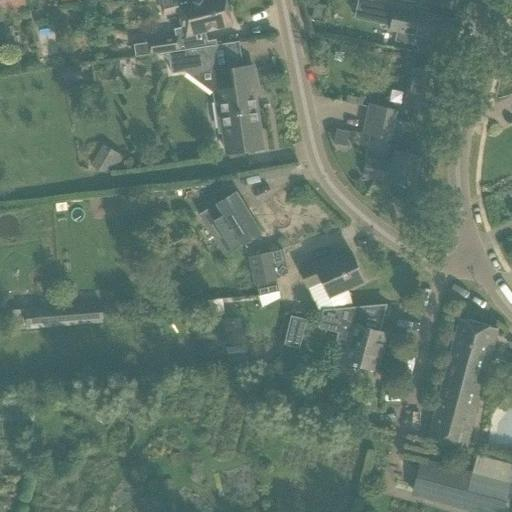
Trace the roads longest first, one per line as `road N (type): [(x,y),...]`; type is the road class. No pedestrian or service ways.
road 1 (residential): [(476,255),(454,267),(433,263),(397,245),(339,195),(311,144),(281,0)]
road 2 (residential): [(491,0),(463,131),(460,191),(476,255)]
